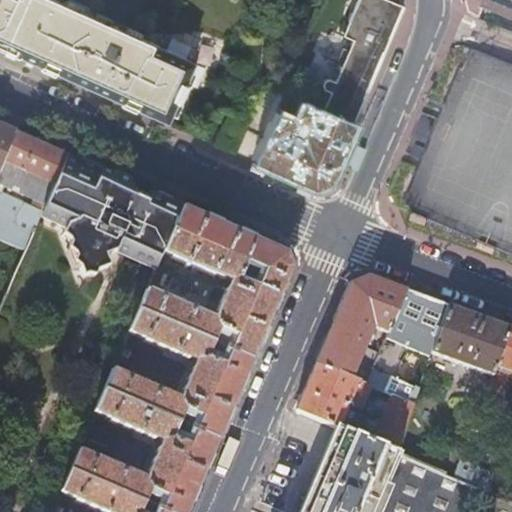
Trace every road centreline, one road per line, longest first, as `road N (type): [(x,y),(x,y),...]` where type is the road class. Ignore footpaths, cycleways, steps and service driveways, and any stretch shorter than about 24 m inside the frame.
road 1 (secondary): [(339,233),(0,87)]
road 2 (tertiary): [(339,233),(219,511)]
road 3 (tertiary): [(432,0),(339,233)]
road 4 (secondary): [(511,295),(339,233)]
